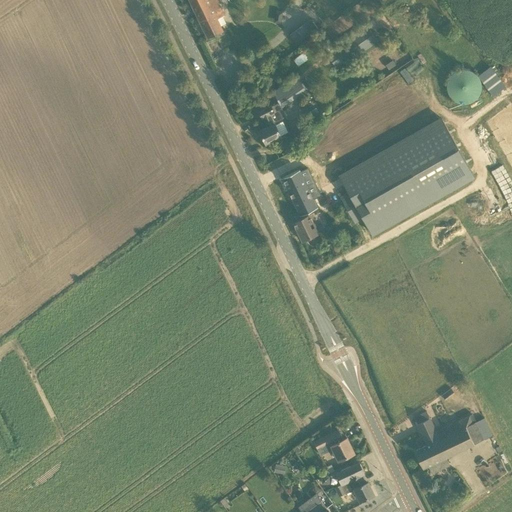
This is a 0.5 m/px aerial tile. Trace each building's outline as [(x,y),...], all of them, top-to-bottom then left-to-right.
[(217,0),(189,0),(208,38),(224,30),(218,18),(225,14),(217,0)] [(369,25),(326,55),(337,70),(378,42),(372,33),(393,19),(386,8),(366,22),(369,25)] [(310,18),(290,34),(298,44),(318,27),(310,18)] [(393,60),(385,65),(388,70),(396,65),(393,60)] [(463,104),(467,104),(470,103),(472,102),(475,100),(479,96),(480,94),(481,91),(482,89),(482,85),(481,83),(480,80),(479,78),(478,76),(477,75),(475,73),(472,71),(469,70),(466,69),(463,69),(459,70),(456,72),(454,73),(452,75),(450,77),(449,79),(447,82),(447,87),(447,91),(449,95),(451,98),(453,100),(456,102),(459,103),(463,104)] [(308,90),(297,75),(273,92),(282,107),(308,90)] [(282,109),(279,103),(271,107),(269,104),(258,109),(262,118),(263,118),(267,127),(259,131),(266,144),(281,136),(274,122),(283,118),(279,110),(282,109)] [(364,218),(373,234),(474,176),(442,119),(340,177),(349,192),(340,197),(355,223),(364,218)] [(510,206),(511,204),(511,183),(499,159),(487,165),(510,206)] [(300,169),(283,177),(301,215),(318,207),(307,185),(315,181),(308,167),(301,171),(300,169)] [(446,457),(484,439),(476,421),(475,422),(471,414),(436,431),(427,411),(413,417),(426,445),(415,450),(423,468),(428,466),(446,457)] [(343,439),(339,430),(314,441),(320,455),(333,449),(338,460),(354,453),(347,437),(343,439)] [(367,482),(363,474),(364,473),(359,462),(336,473),(341,484),(335,487),(339,496),(345,493),(345,494),(355,489),(360,501),(374,494),(368,481),(367,482)] [(329,511),(321,500),(316,493),(298,506),(302,511),(329,511)]
